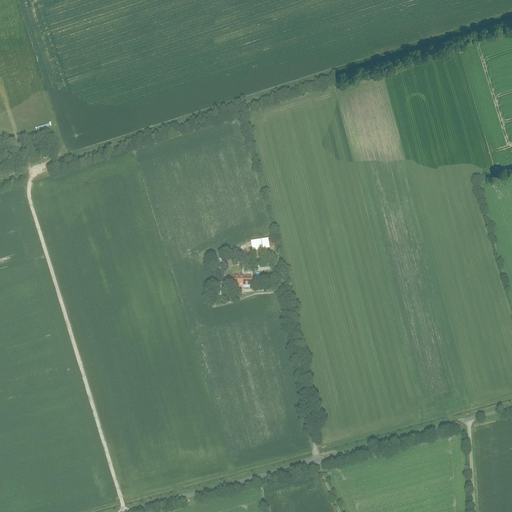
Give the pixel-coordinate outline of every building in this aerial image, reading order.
[(16,148),(18,154),(27,151),(25,145),(16,148)] [(246,242),(247,251),(268,249),(266,239),(246,242)] [(220,256),(209,259),(211,267),(221,264),(220,256)] [(225,282),(221,268),(211,271),(215,285),(225,282)] [(247,287),(247,277),(231,277),(231,288),(247,287)]
